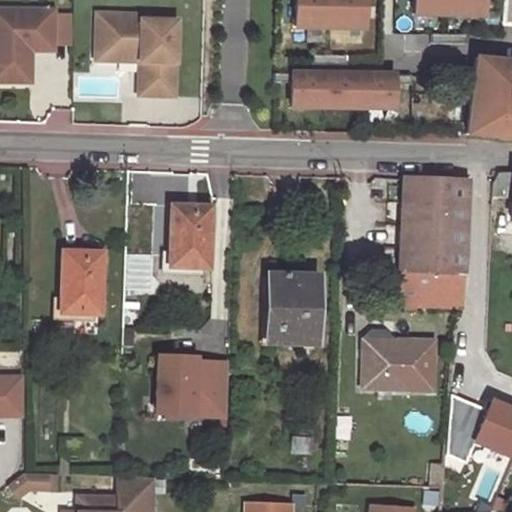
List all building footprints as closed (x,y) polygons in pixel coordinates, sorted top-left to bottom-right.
[(365,0),(297,0),(296,26),(364,28),(365,0)] [(483,0),(415,0),(416,15),(483,17),(483,0)] [(0,80),(27,81),(28,57),(24,56),(24,49),(51,49),(51,43),(52,15),(52,9),(0,8),(0,80)] [(149,13),(95,10),(93,51),(137,53),(137,60),(136,94),(173,95),(175,19),(148,18),(149,13)] [(52,15),(51,43),(67,43),(68,15),(52,15)] [(466,36),(431,35),(431,44),(466,45),(466,36)] [(93,51),(93,58),(137,60),(137,53),(93,51)] [(347,54),(312,53),(312,63),(346,64),(347,54)] [(511,62),(474,58),(466,134),(511,139),(511,62)] [(291,82),(292,73),(274,73),(273,81),(291,82)] [(291,82),(291,106),(392,109),(393,84),(393,76),(292,73),(291,82)] [(393,76),(393,84),(410,85),(411,77),(393,76)] [(490,198),(510,199),(511,173),(499,173),(490,182),(490,198)] [(465,182),(402,180),(398,274),(461,276),(465,182)] [(207,268),(209,208),(169,207),(167,267),(207,268)] [(95,315),(97,255),(61,253),(59,313),(95,315)] [(398,274),(397,306),(459,308),(461,276),(398,274)] [(311,345),(313,277),(266,275),(264,344),(311,345)] [(386,389),(407,389),(408,342),(386,341),(386,351),(360,350),(360,388),(374,389),(374,397),(386,397),(386,389)] [(360,341),(360,350),(386,351),(386,341),(360,341)] [(195,357),(157,356),(156,396),(170,396),(169,414),(225,416),(227,362),(194,361),(195,357)] [(0,414),(22,415),(21,377),(0,376),(0,414)] [(170,396),(156,396),(155,414),(169,414),(170,396)] [(511,463),(511,409),(489,401),(471,448),(511,463)] [(452,404),(441,456),(468,462),(479,410),(452,404)] [(80,454),(81,439),(60,438),(59,453),(80,454)] [(307,452),(308,440),(291,438),(291,451),(307,452)] [(191,457),(192,443),(170,442),(169,457),(191,457)] [(22,472),(7,485),(16,496),(27,488),(47,488),(47,473),(22,472)] [(154,511),(154,477),(122,476),(122,498),(82,497),(81,511),(154,511)]
